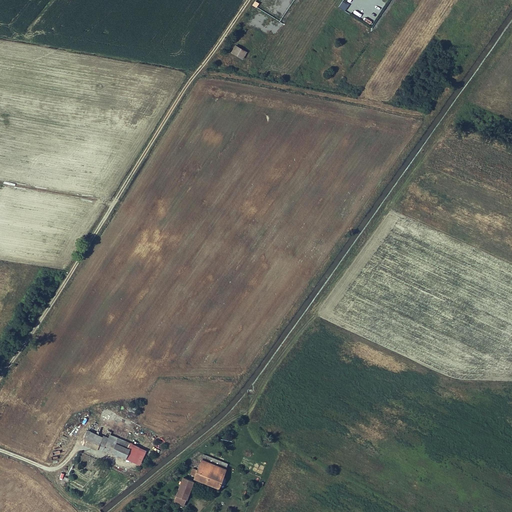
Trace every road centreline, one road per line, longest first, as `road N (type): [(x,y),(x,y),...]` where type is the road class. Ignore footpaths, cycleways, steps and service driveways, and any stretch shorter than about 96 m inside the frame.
road 1 (track): [(0,379),(249,0)]
road 2 (track): [(0,450),(51,468),(68,460),(88,426),(134,436)]
